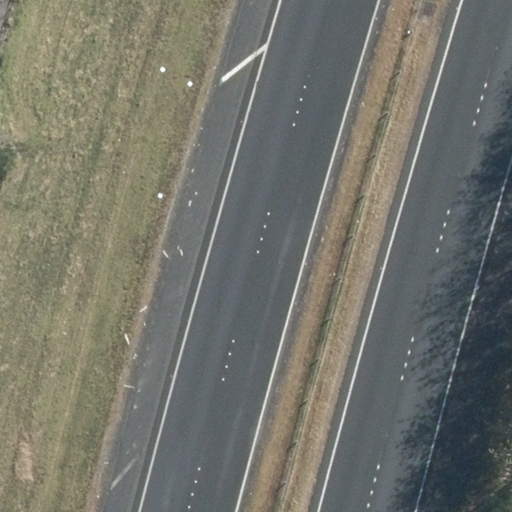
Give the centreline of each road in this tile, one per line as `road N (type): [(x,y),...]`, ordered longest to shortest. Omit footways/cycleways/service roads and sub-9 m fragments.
road 1 (motorway): [(510,0),(360,511)]
road 2 (motorway): [(190,511),(334,0)]
